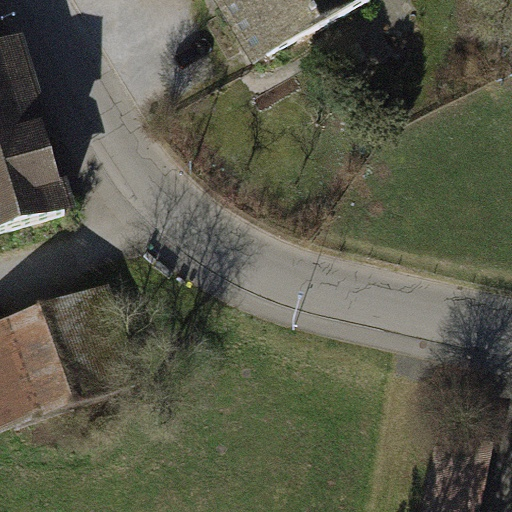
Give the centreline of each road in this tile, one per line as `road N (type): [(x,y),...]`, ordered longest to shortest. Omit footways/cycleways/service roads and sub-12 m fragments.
road 1 (residential): [(511,330),(302,285),(230,257),(167,210)]
road 2 (residential): [(167,210),(32,0)]
road 3 (residential): [(0,271),(105,242),(167,210)]
